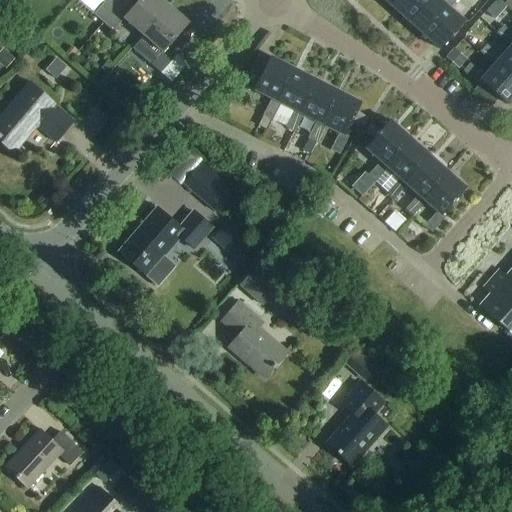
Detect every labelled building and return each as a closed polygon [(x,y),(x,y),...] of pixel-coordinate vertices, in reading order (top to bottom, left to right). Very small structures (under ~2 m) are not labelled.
[(100,0),(105,3),(94,16),(103,24),(124,0),(100,0)] [(124,20),(143,37),(168,8),(159,0),(140,0),(134,7),(126,0),(124,0),(103,24),(113,33),(124,20)] [(382,0),(383,0),(402,17),(417,0),(382,0)] [(417,0),(402,17),(421,34),(446,7),(442,3),(438,0),(417,0)] [(446,7),(421,34),(440,51),(465,23),(449,10),(458,0),(445,0),(442,3),(446,7)] [(511,2),(509,0),(507,0),(503,5),(511,12),(511,2)] [(168,8),(143,37),(162,54),(151,66),(161,75),(183,49),(173,41),(188,25),(168,8)] [(497,35),(510,47),(511,45),(511,35),(503,27),(497,35)] [(480,54),(494,66),(496,63),(511,76),(511,45),(510,47),(500,59),(486,46),(480,54)] [(72,48),(65,57),(71,62),(78,53),(72,48)] [(458,70),(466,61),(454,50),(446,59),(458,70)] [(271,101),(263,117),(272,122),(280,105),(276,103),(293,70),(270,58),(265,69),(253,63),(242,86),(271,101)] [(511,76),(496,63),(494,66),(483,78),(469,65),(463,73),(478,86),(481,83),(507,107),(511,101),(511,76)] [(52,67),(46,74),(56,83),(62,75),(52,67)] [(294,133),(302,117),(298,115),(315,81),(293,70),(276,103),(280,105),(294,112),(285,129),(294,133)] [(316,144),(325,128),(321,126),(338,93),(315,81),(298,115),(302,117),(316,124),(308,140),(316,144)] [(56,107),(29,83),(0,116),(0,143),(14,156),(38,128),(56,144),(74,123),(56,107)] [(321,126),(325,128),(339,135),(330,151),(339,156),(348,138),(345,136),(361,104),(338,93),(321,126)] [(357,113),(351,124),(363,130),(368,119),(357,113)] [(375,183),(387,170),(383,166),(408,139),(389,122),(381,132),(374,140),(365,150),(380,163),(368,177),(375,183)] [(372,125),(365,133),(374,140),(381,132),(372,125)] [(399,180),(386,194),(394,200),(406,187),(402,183),(427,156),(408,139),(383,166),(387,170),(399,180)] [(308,140),(302,151),(311,156),(316,144),(308,140)] [(412,217),(425,203),(421,200),(446,173),(427,156),(402,183),(406,187),(417,197),(405,211),(412,217)] [(184,184),(221,215),(238,196),(201,165),(184,184)] [(421,200),(425,203),(436,214),(424,227),(431,234),(444,219),(442,216),(465,190),(446,173),(421,200)] [(358,181),(352,189),(362,198),(368,191),(368,190),(361,184),(358,181)] [(179,229),(156,210),(118,254),(146,277),(179,239),(193,250),(211,229),(193,213),(179,229)] [(257,266),(240,288),(262,306),(280,286),(257,266)] [(499,272),(491,281),(511,299),(511,270),(505,278),(499,272)] [(511,327),(511,299),(491,281),(483,290),(490,295),(479,308),(507,333),(511,327)] [(261,325),(237,304),(221,322),(238,337),(228,348),(264,379),(286,355),(257,330),(261,325)] [(355,353),(344,366),(356,376),(367,363),(370,360),(358,350),(355,353)] [(383,405),(360,384),(341,405),(352,415),(326,445),(351,467),(386,428),(373,416),(383,405)] [(51,443),(40,432),(6,469),(27,490),(58,456),(70,467),(83,454),(60,433),(51,443)] [(105,465),(95,476),(104,485),(108,481),(114,486),(119,481),(125,475),(110,461),(105,465)] [(116,505),(100,490),(78,511),(115,511),(112,509),(116,505)]
